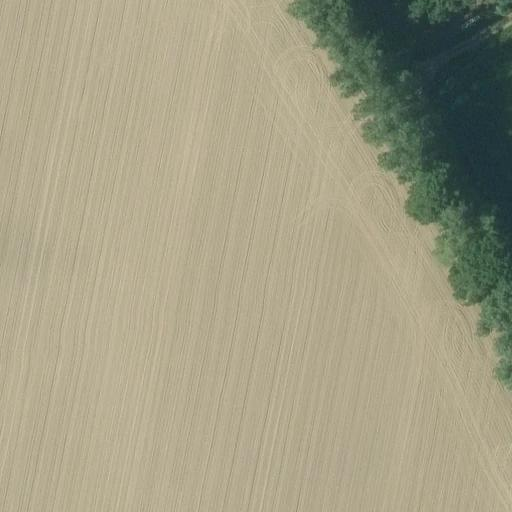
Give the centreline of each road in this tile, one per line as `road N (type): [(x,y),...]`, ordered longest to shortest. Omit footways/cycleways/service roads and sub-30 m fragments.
road 1 (unclassified): [(353,0),(412,82),(511,276)]
road 2 (track): [(412,82),(511,15)]
